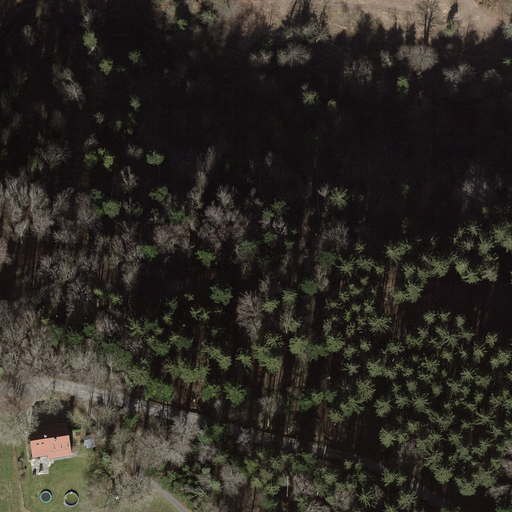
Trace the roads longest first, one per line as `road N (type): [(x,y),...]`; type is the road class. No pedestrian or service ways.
road 1 (tertiary): [(0,386),(57,383),(355,455),(458,511)]
road 2 (track): [(77,391),(186,511)]
